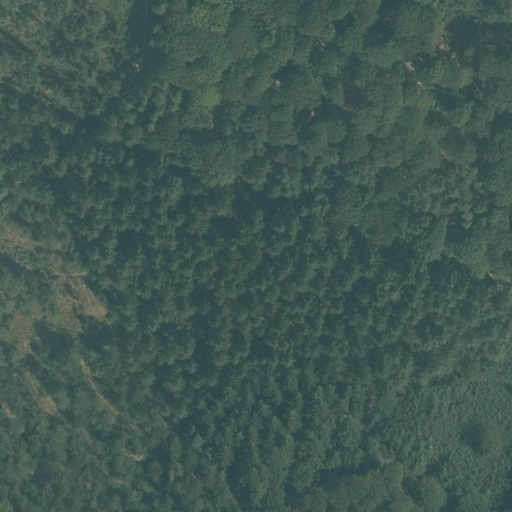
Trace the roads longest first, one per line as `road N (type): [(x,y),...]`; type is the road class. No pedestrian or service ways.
road 1 (unknown): [(511,276),(357,224),(0,79)]
road 2 (track): [(244,0),(511,107)]
